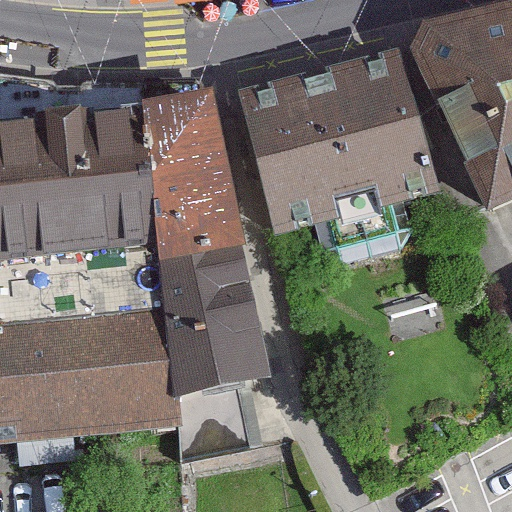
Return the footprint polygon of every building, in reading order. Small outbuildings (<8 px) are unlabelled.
[(421,59),(496,212),(511,205),(511,7),(428,27),(421,59)] [(247,92),(286,236),(444,194),(406,50),(247,92)] [(0,94),(0,185),(58,184),(57,113),(0,94)] [(158,108),(169,271),(252,256),(224,97),(158,108)] [(169,271),(158,108),(73,121),(57,113),(58,184),(0,185),(0,323),(171,309),(169,271)] [(273,388),(252,256),(169,271),(171,309),(183,432),(185,467),(263,445),(254,391),(273,388)] [(0,443),(183,432),(171,309),(0,323),(0,443)]
